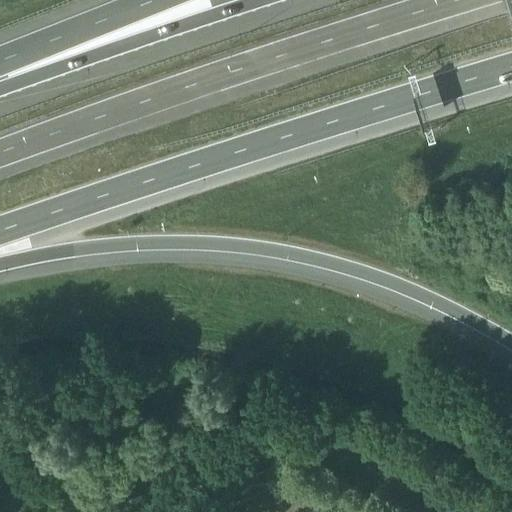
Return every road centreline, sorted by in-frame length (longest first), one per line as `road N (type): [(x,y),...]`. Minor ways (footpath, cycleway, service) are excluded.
road 1 (motorway): [(0,233),(511,69)]
road 2 (motorway): [(0,260),(201,243),(274,252),(430,298),(511,346)]
road 3 (motorway): [(268,0),(0,88)]
road 4 (motorway): [(160,0),(0,70)]
